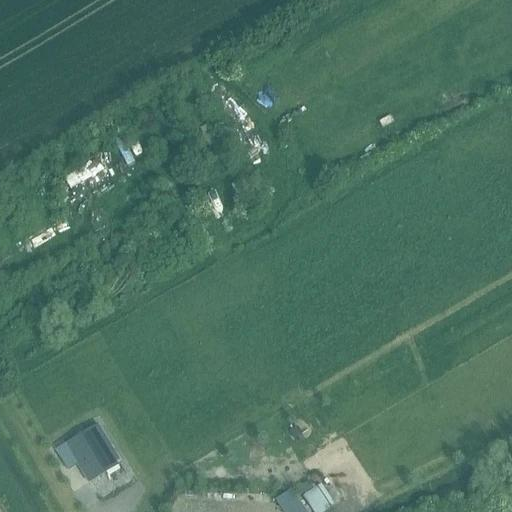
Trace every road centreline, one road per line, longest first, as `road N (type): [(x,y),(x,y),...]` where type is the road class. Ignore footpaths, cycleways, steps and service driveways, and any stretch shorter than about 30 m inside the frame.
road 1 (track): [(511,120),(495,109),(476,117),(15,388),(38,441),(99,413),(147,483),(268,414),(279,424)]
road 2 (track): [(511,289),(277,425)]
road 3 (track): [(358,504),(511,425)]
